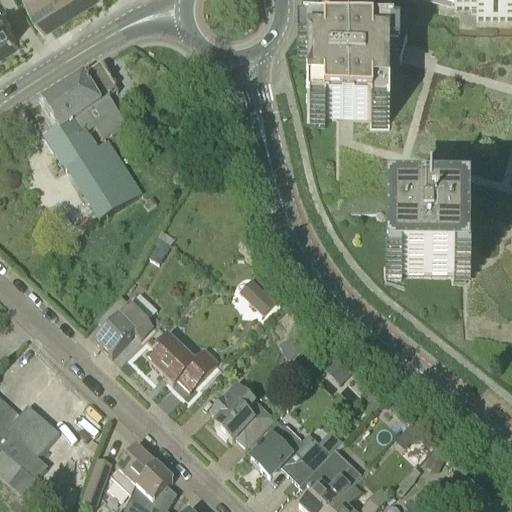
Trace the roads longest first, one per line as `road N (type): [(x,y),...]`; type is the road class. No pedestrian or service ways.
road 1 (tertiary): [(511,444),(359,320),(309,265),(284,213),(244,54)]
road 2 (residential): [(237,511),(0,288)]
road 3 (secondary): [(186,11),(130,24),(0,105)]
